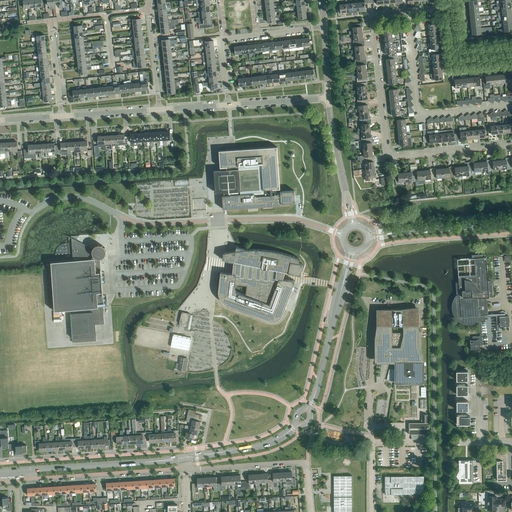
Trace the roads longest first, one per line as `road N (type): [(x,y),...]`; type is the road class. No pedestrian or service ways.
road 1 (residential): [(372,16),(387,153),(511,141)]
road 2 (residential): [(61,116),(51,20),(148,8)]
road 3 (residential): [(511,103),(422,108),(408,12)]
road 4 (residential): [(184,450),(0,463)]
road 5 (residential): [(30,469),(31,478),(185,468)]
road 6 (secondary): [(30,469),(184,457)]
road 7 (residential): [(352,226),(327,98)]
road 8 (secondary): [(311,404),(343,282)]
road 9 (residential): [(185,468),(306,462)]
